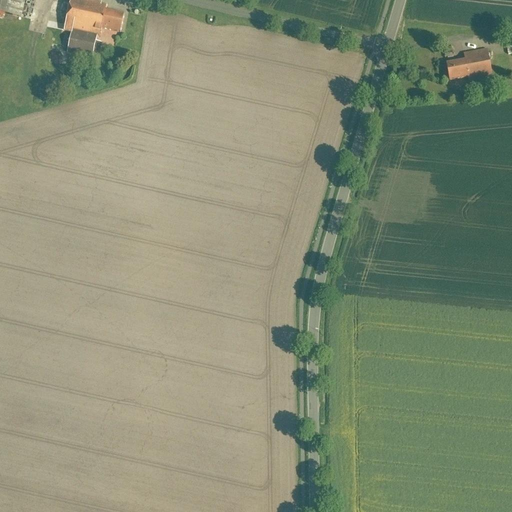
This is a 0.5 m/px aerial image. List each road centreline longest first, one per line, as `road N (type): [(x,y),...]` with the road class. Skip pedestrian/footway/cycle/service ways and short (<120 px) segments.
road 1 (tertiary): [(386,47),(313,314),(314,511)]
road 2 (residential): [(183,0),(386,47)]
